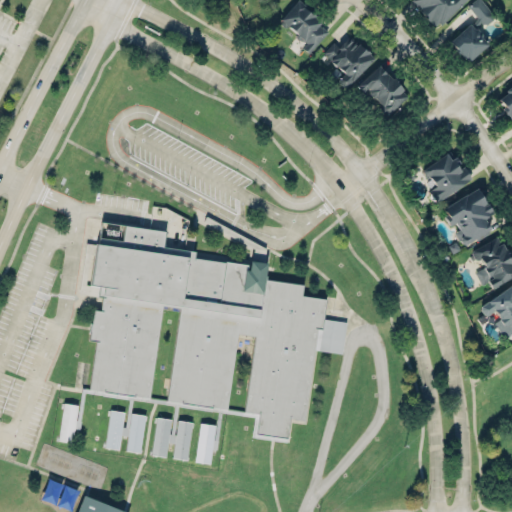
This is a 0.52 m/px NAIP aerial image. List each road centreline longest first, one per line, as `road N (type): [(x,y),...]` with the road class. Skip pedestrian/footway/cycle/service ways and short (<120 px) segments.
road 1 (tertiary): [(466,511),(458,384),(404,231),(359,166),(288,91),(125,0)]
road 2 (tertiary): [(87,7),(219,82),(276,123),(345,192),(401,291),(422,349),(437,511)]
road 3 (secondary): [(0,246),(123,0)]
road 4 (residential): [(373,0),(459,91),(511,180)]
road 5 (residential): [(338,183),(511,53)]
road 6 (secondary): [(87,7),(0,174)]
